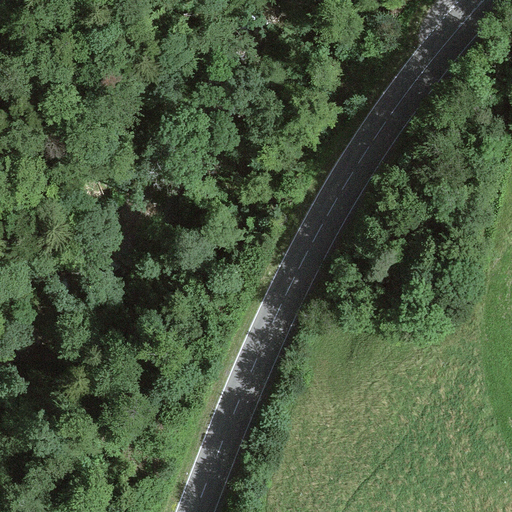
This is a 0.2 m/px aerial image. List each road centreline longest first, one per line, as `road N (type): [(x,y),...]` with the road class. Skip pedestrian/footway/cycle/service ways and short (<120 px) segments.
road 1 (primary): [(196,511),(246,374),(334,204),(414,78),(480,0)]
road 2 (track): [(511,83),(475,270),(476,305),(511,373)]
